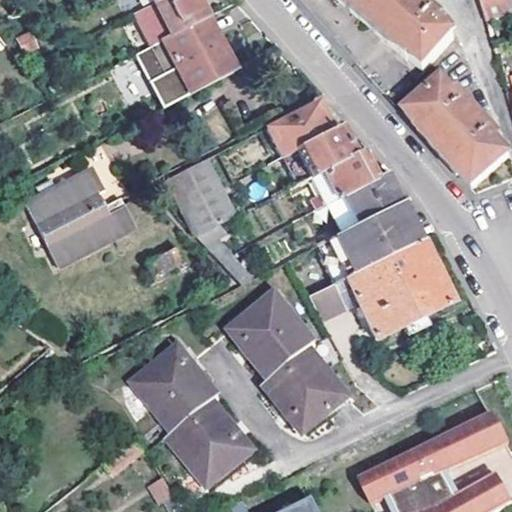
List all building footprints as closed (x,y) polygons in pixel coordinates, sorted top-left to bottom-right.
[(160,0),(153,4),(171,37),(205,19),(194,0),(160,0)] [(410,64),(422,74),(454,42),(455,42),(441,29),(444,25),(415,0),(336,0),(389,46),(410,65),(410,64)] [(171,37),(161,42),(190,97),(235,74),(205,19),(171,37)] [(0,54),(9,51),(0,39),(0,54)] [(441,80),(403,113),(418,130),(416,132),(437,155),(455,176),(458,174),(472,191),(511,157),(495,140),(499,137),(459,94),(456,96),(441,80)] [(278,162),(292,155),(329,136),(327,132),(314,107),(264,132),(278,162)] [(284,176),(292,189),(317,175),(348,159),(346,155),(335,133),(329,136),(292,155),(298,169),(284,176)] [(317,175),(331,203),(370,183),(355,155),(348,159),(317,175)] [(206,162),(168,182),(196,240),(235,219),(206,162)] [(42,198),(25,206),(58,271),(135,232),(121,202),(104,210),(98,198),(105,194),(94,172),(57,191),(52,181),(38,189),(42,198)] [(385,175),(380,178),(395,208),(402,205),(385,175)] [(347,233),(395,208),(380,178),(370,183),(331,203),(347,233)] [(246,186),(252,202),(267,196),(261,181),(246,186)] [(0,231),(12,225),(0,202),(0,231)] [(402,205),(395,208),(398,213),(417,249),(425,245),(403,204),(402,205)] [(335,290),(347,284),(417,249),(398,213),(395,208),(347,233),(314,250),(335,290)] [(417,249),(347,284),(359,307),(377,342),(405,329),(409,337),(430,326),(427,318),(453,305),(425,245),(417,249)] [(165,254),(139,267),(147,282),(172,268),(165,254)] [(307,304),(320,327),(359,307),(347,284),(335,290),(307,304)] [(230,332),(267,384),(310,353),(315,350),(278,298),(230,332)] [(222,405),(184,353),(137,387),(175,440),(217,409),(222,405)] [(267,384),(264,386),(302,438),(348,406),(310,353),(267,384)] [(348,406),(302,438),(305,443),(352,411),(348,406)] [(175,440),(171,442),(209,495),(255,462),(217,409),(175,440)] [(506,511),(511,508),(511,474),(486,422),(371,479),(385,506),(388,511),(506,511)] [(139,440),(109,464),(119,477),(147,456),(139,440)] [(255,462),(209,495),(213,501),(260,468),(255,462)] [(159,504),(172,496),(161,478),(147,486),(159,504)] [(372,511),(385,506),(371,479),(356,486),(368,511),(372,511)]
